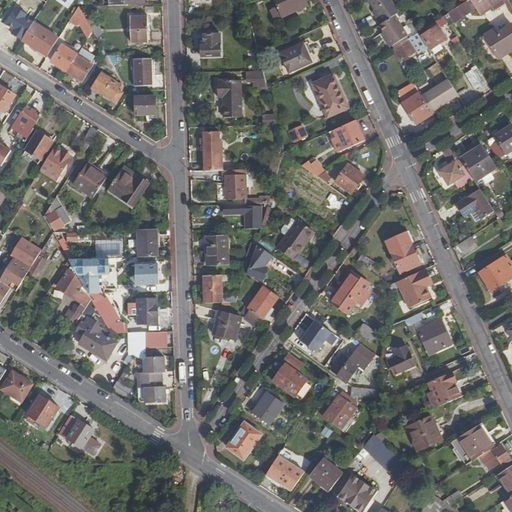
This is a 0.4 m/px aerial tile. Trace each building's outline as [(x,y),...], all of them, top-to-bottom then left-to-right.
[(30,3),(25,0),(16,0),(8,13),(24,23),(32,11),(26,8),(30,3)] [(307,6),(304,0),(275,0),(279,9),(283,17),(307,6)] [(400,13),(392,0),(370,0),(377,10),(380,16),(378,17),(382,24),(396,15),(400,13)] [(477,9),(471,0),(469,0),(468,0),(445,16),(451,25),(477,9)] [(481,14),(503,0),(471,0),(477,9),(481,14)] [(277,20),(283,17),(279,9),(273,11),(277,20)] [(411,38),(396,15),(382,24),(381,25),(385,32),(394,45),(396,48),(411,38)] [(446,16),(438,21),(441,27),(449,23),(446,16)] [(148,42),(146,17),(129,18),(130,43),(148,42)] [(38,46),(49,52),(59,36),(34,20),(23,37),(37,47),(38,46)] [(448,39),(436,21),(420,32),(431,50),(448,39)] [(96,23),(90,26),(93,31),(95,35),(101,32),(96,23)] [(511,51),(511,23),(498,33),(495,29),(486,36),(501,59),(511,51)] [(93,46),(99,42),(95,35),(93,31),(89,38),(93,46)] [(391,47),(394,45),(385,32),(383,34),(391,47)] [(220,57),(219,34),(200,35),(202,57),(220,57)] [(496,62),(501,59),(486,36),(481,38),(496,62)] [(419,48),(413,37),(411,38),(396,48),(392,50),(400,62),(416,51),(416,50),(419,48)] [(51,62),(66,72),(76,57),(77,55),(62,45),(51,62)] [(309,64),(300,45),(279,54),(287,73),(309,64)] [(36,49),(46,56),(49,52),(38,46),(37,47),(36,49)] [(95,60),(102,64),(107,55),(103,48),(95,60)] [(91,66),(76,57),(66,72),(81,82),(91,66)] [(151,85),(150,60),(133,60),(134,86),(151,85)] [(477,89),(487,82),(479,69),(473,73),(471,69),(466,72),(477,89)] [(254,82),(266,82),(263,71),(257,72),(246,72),(246,82),(254,82)] [(111,100),(120,86),(101,74),(92,88),(111,100)] [(313,86),(319,101),(339,93),(333,78),(313,86)] [(432,112),(458,95),(448,80),(423,97),(432,112)] [(241,117),(240,81),(217,82),(217,98),(223,98),(223,118),(241,117)] [(0,123),(3,125),(8,117),(3,114),(14,97),(0,87),(0,123)] [(418,124),(434,114),(432,112),(423,97),(420,92),(404,103),(418,124)] [(347,109),(339,93),(319,101),(327,118),(347,109)] [(154,114),(153,97),(134,98),(135,115),(154,114)] [(22,105),(17,102),(11,112),(16,115),(22,105)] [(26,137),(40,115),(31,109),(28,113),(23,109),(11,128),(26,137)] [(364,141),(355,122),(334,131),(342,150),(364,141)] [(511,125),(487,141),(499,159),(511,150),(511,125)] [(307,126),(290,130),(294,143),(310,139),(307,126)] [(24,140),(26,137),(11,128),(9,131),(24,140)] [(338,152),(342,150),(334,131),(329,133),(338,152)] [(40,161),(52,141),(38,132),(25,151),(40,161)] [(203,133),(203,171),(222,171),(222,141),(219,142),(218,133),(203,133)] [(77,152),(82,156),(90,143),(84,140),(77,152)] [(0,163),(9,167),(17,150),(0,142),(0,163)] [(482,145),(461,159),(470,173),(475,180),(476,182),(497,168),(482,145)] [(274,162),(273,169),(279,169),(283,154),(282,147),(277,148),(278,153),(276,163),(274,162)] [(71,157),(54,148),(41,168),(57,179),(71,157)] [(451,148),(445,152),(452,164),(456,161),(458,160),(451,148)] [(449,186),(470,173),(461,159),(457,162),(456,161),(452,164),(440,171),(449,186)] [(315,161),(305,169),(316,177),(322,171),(315,161)] [(366,174),(349,163),(336,181),(353,192),(366,174)] [(75,187),(94,200),(108,178),(101,173),(99,174),(88,167),(75,187)] [(271,176),(276,177),(279,169),(273,169),(271,176)] [(316,177),(305,169),(298,178),(296,181),(308,190),(306,192),(324,204),(320,209),(328,215),(331,210),(334,212),(341,203),(342,203),(346,198),(345,197),(316,177)] [(135,204),(150,181),(140,175),(137,179),(123,170),(111,190),(135,204)] [(246,199),(245,175),(225,176),(226,199),(246,199)] [(483,220),(495,212),(481,190),(458,205),(465,218),(477,211),(483,220)] [(60,211),(53,201),(43,217),(44,218),(45,217),(54,231),(63,225),(56,213),(60,211)] [(244,214),(245,229),(261,228),(260,207),(244,207),(244,205),(223,205),(224,214),(244,214)] [(298,255),(315,233),(297,220),(296,223),(285,238),(277,249),(292,260),(296,254),(298,255)] [(282,235),(285,238),(296,223),(293,220),(288,221),(281,231),(282,235)] [(156,229),(137,229),(139,258),(158,257),(156,229)] [(412,241),(408,232),(385,241),(398,273),(419,264),(410,242),(412,241)] [(57,235),(53,233),(45,245),(49,248),(55,238),(57,235)] [(69,233),(69,242),(81,243),(82,234),(69,233)] [(227,265),(227,237),(206,238),(207,266),(227,265)] [(16,259),(31,268),(42,251),(22,238),(11,256),(16,259)] [(476,244),(472,238),(459,246),(463,252),(476,244)] [(265,239),(261,245),(271,253),(276,247),(265,239)] [(257,244),(247,275),(263,279),(267,268),(264,266),(272,256),(257,244)] [(48,255),(42,251),(31,268),(28,273),(34,277),(48,255)] [(511,281),(511,262),(508,256),(481,274),(494,293),(511,281)] [(0,283),(0,305),(12,288),(17,292),(28,273),(31,268),(16,259),(0,283)] [(87,267),(87,260),(69,261),(77,276),(85,276),(84,268),(87,267)] [(158,265),(136,267),(136,286),(158,285),(158,265)] [(428,285),(422,270),(396,282),(408,308),(429,298),(424,287),(428,285)] [(328,301),(331,303),(351,274),(348,272),(328,301)] [(71,311),(81,317),(91,301),(88,295),(79,280),(67,273),(57,289),(79,303),(78,306),(75,306),(71,311)] [(364,290),(368,286),(351,274),(331,303),(347,314),(355,303),(360,306),(369,294),(364,290)] [(203,276),(204,304),(221,303),(220,276),(203,276)] [(263,286),(247,309),(261,319),(277,296),(263,286)] [(153,324),(153,299),(132,300),(133,324),(153,324)] [(106,326),(100,317),(91,301),(81,317),(77,324),(81,326),(78,330),(85,336),(81,343),(107,360),(117,343),(102,334),(104,331),(98,326),(99,325),(93,320),(95,316),(99,319),(98,320),(103,328),(106,326)] [(237,341),(243,319),(220,312),(213,335),(237,341)] [(411,326),(427,318),(424,312),(408,319),(411,326)] [(303,341),(321,354),(337,330),(319,317),(303,341)] [(450,344),(440,321),(417,331),(428,354),(450,344)] [(377,336),(376,331),(365,323),(362,324),(356,332),(371,343),(377,336)] [(117,325),(106,326),(110,334),(119,334),(117,325)] [(167,348),(167,332),(145,333),(146,342),(152,342),(154,345),(154,348),(167,348)] [(146,342),(145,333),(128,333),(130,352),(135,352),(146,351),(146,342)] [(412,364),(404,345),(393,350),(395,356),(386,360),(392,373),(412,364)] [(75,348),(63,347),(63,355),(75,355),(75,348)] [(146,351),(135,352),(135,355),(143,361),(146,359),(146,358),(146,351)] [(348,360),(336,377),(345,383),(356,367),(360,370),(366,362),(353,352),(348,360)] [(341,354),(328,371),(336,377),(348,360),(341,354)] [(298,373),(304,365),(290,355),(283,363),(286,365),(274,382),(295,397),(307,380),(298,373)] [(165,373),(165,357),(146,358),(146,359),(146,374),(138,374),(139,399),(147,398),(147,404),(166,404),(166,387),(164,387),(163,373),(165,373)] [(455,383),(450,372),(428,382),(432,391),(438,406),(450,401),(457,398),(459,397),(453,384),(455,383)] [(32,385),(12,373),(2,389),(12,396),(22,402),(32,385)] [(370,384),(374,377),(369,373),(364,379),(370,384)] [(113,388),(127,398),(132,391),(118,381),(113,388)] [(462,396),(455,383),(453,384),(459,397),(462,396)] [(376,396),(377,389),(362,388),(351,387),(350,397),(350,398),(342,392),(324,417),(342,430),(357,408),(356,407),(356,398),(361,398),(361,396),(376,396)] [(426,394),(432,409),(438,406),(432,391),(426,394)] [(268,425),(282,406),(268,395),(253,414),(268,425)] [(19,405),(22,402),(12,396),(10,399),(19,405)] [(48,427),(60,409),(41,396),(29,415),(48,427)] [(72,417),(61,435),(94,456),(101,446),(90,438),(94,431),(72,417)] [(431,417),(407,427),(418,451),(442,440),(436,427),(431,417)] [(245,460),(263,436),(246,423),(239,432),(234,440),(228,448),(245,460)] [(229,425),(224,433),(234,440),(239,432),(229,425)] [(440,425),(436,427),(442,440),(446,438),(440,425)] [(458,438),(472,460),(479,456),(492,447),(478,425),(458,438)] [(458,438),(451,442),(465,465),(472,460),(458,438)] [(393,474),(404,462),(382,441),(371,452),(393,474)] [(494,450),(492,447),(479,456),(488,470),(499,463),(501,466),(509,460),(501,446),(494,450)] [(267,475),(291,491),(305,471),(280,453),(267,475)] [(309,476),(328,491),(342,474),(322,459),(309,476)] [(511,464),(498,474),(511,496),(511,495),(511,464)] [(172,478),(162,472),(160,474),(170,480),(172,478)] [(377,491),(352,476),(338,497),(354,507),(357,504),(365,510),(377,491)] [(437,491),(434,494),(441,501),(445,497),(437,491)] [(439,511),(441,511),(446,506),(441,501),(434,494),(433,493),(420,511),(428,511),(432,507),(439,511)]
